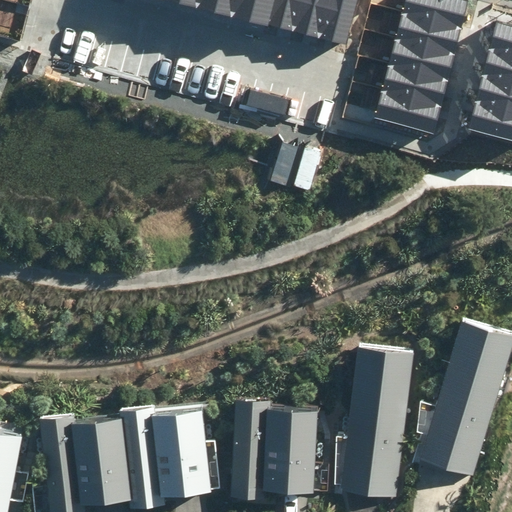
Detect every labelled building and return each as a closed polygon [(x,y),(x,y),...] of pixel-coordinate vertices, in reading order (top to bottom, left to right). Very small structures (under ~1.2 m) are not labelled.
[(159,0),(343,44),(354,0),(159,0)] [(459,0),(405,0),(375,115),(437,132),(472,3),(459,0)] [(511,26),(496,22),(469,125),(511,136),(511,26)] [(511,325),(511,318),(460,303),(415,454),(469,470),(511,325)] [(408,338),(359,334),(351,429),(333,428),(327,492),(394,498),(408,338)] [(271,384),(236,383),(232,493),(262,494),(262,483),(314,485),(317,392),(271,390),(271,384)] [(127,398),(134,492),(135,510),(166,508),(165,490),(220,486),(216,435),(208,435),(205,392),(127,398)] [(134,492),(127,398),(42,405),(48,482),(33,484),(34,511),(86,511),(85,496),(134,492)] [(18,502),(25,471),(15,469),(25,421),(0,415),(0,511),(5,511),(8,500),(18,502)]
